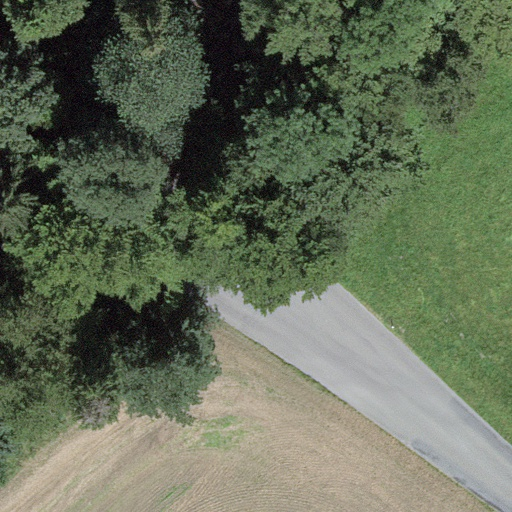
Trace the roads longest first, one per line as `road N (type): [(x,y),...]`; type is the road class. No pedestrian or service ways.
road 1 (tertiary): [(511,485),(172,256),(87,236),(0,247)]
road 2 (track): [(172,256),(199,102),(259,0)]
